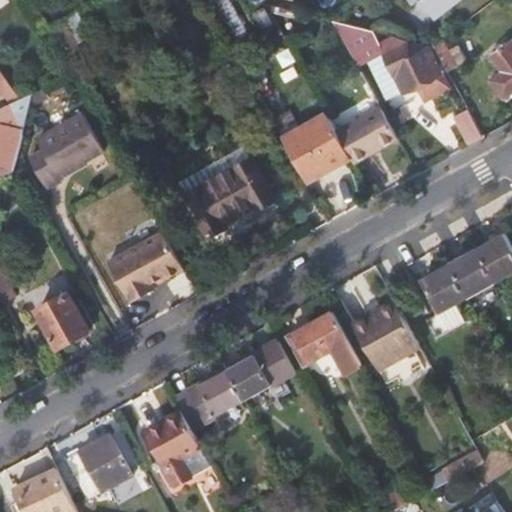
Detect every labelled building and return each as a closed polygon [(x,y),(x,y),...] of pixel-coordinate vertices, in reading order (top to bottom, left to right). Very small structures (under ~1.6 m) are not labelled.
[(410,0),(415,5),(421,1),(436,21),(466,0),(410,0)] [(65,18),(53,27),(78,72),(90,66),(65,18)] [(448,78),(452,76),(436,46),(336,21),(383,106),(425,83),(433,97),(453,87),(448,78)] [(511,40),(492,55),(505,74),(493,83),(505,98),(511,93),(511,40)] [(0,77),(17,101),(27,96),(8,70),(4,72),(0,63),(0,77)] [(36,92),(33,105),(51,96),(47,87),(36,92)] [(0,176),(15,170),(18,156),(36,92),(27,96),(17,101),(0,108),(0,110),(6,122),(2,136),(0,143),(0,176)] [(459,113),(475,142),(485,137),(470,108),(459,113)] [(358,163),(402,138),(385,109),(342,133),(355,158),(358,163)] [(108,150),(86,113),(40,139),(47,150),(32,158),(50,189),(65,180),(62,176),(108,150)] [(331,113),(285,138),(310,183),(355,158),(342,133),(331,113)] [(181,182),(188,195),(253,160),(246,146),(181,182)] [(276,202),(253,160),(188,195),(210,239),(227,230),(225,224),(256,207),(259,211),(276,202)] [(186,269),(165,231),(110,261),(132,301),(156,288),(155,285),(153,282),(163,277),(165,280),(186,269)] [(511,244),(506,233),(478,249),(496,280),(511,271),(511,244)] [(468,296),(496,280),(478,249),(451,265),(468,296)] [(0,262),(0,304),(5,315),(23,306),(0,262)] [(460,300),(468,296),(451,265),(424,279),(442,310),(431,316),(441,335),(471,319),(460,300)] [(155,285),(165,280),(163,277),(153,282),(155,285)] [(40,310),(60,347),(91,330),(71,293),(40,310)] [(409,324),(396,301),(381,310),(383,313),(372,319),(370,316),(355,324),(381,371),(423,348),(409,324)] [(307,366),(335,351),(348,374),(364,366),(351,342),(334,312),(290,337),(307,366)] [(281,341),(229,370),(246,401),(299,372),(281,341)] [(17,372),(33,364),(24,349),(9,357),(17,372)] [(246,401),(229,370),(176,400),(183,412),(194,431),(246,401)] [(172,488),(213,465),(194,431),(183,412),(154,429),(174,464),(162,471),(172,488)] [(135,473),(113,435),(70,459),(89,493),(95,496),(135,473)] [(471,472),(465,461),(446,472),(452,482),(471,472)] [(31,511),(70,511),(82,505),(62,469),(20,493),(31,511)] [(387,499),(394,511),(398,511),(420,500),(411,485),(387,499)]
